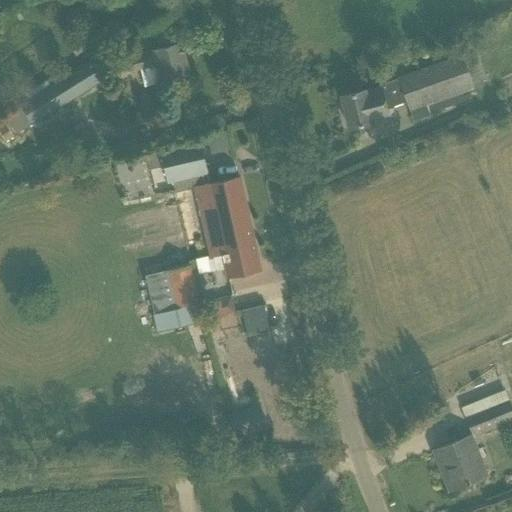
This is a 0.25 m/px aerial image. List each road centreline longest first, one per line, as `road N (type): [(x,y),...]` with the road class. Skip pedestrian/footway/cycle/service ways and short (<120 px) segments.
road 1 (residential): [(351,427),(246,0)]
road 2 (track): [(0,490),(362,463)]
